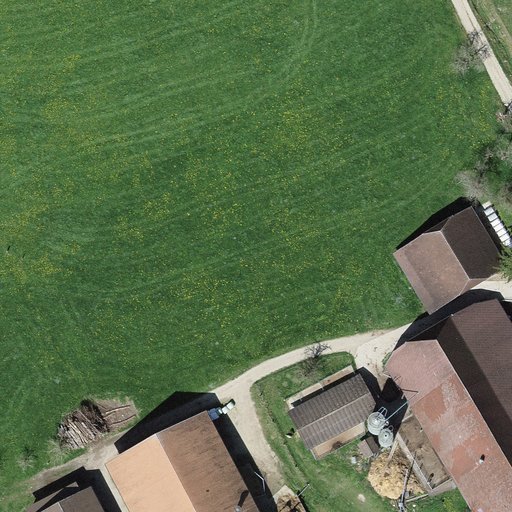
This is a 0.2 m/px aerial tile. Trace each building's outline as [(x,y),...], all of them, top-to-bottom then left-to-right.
[(466,222),(400,261),(430,309),(495,270),(466,222)] [(511,511),(511,330),(495,303),(390,366),(457,478),(470,471),(494,511),(511,511)] [(360,380),(294,415),(312,449),(377,414),(360,380)] [(145,511),(245,511),(202,428),(123,469),(145,511)] [(87,511),(83,502),(63,511),(87,511)]
